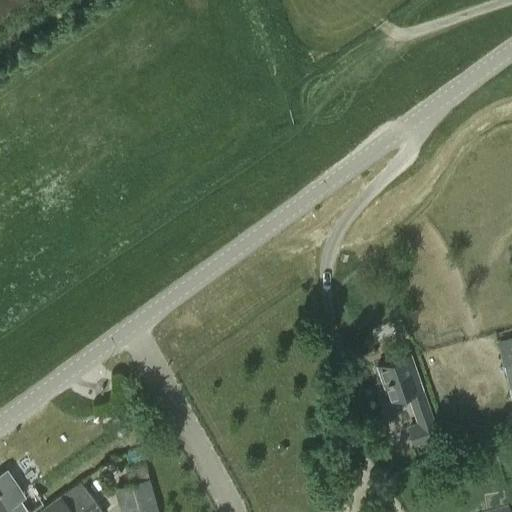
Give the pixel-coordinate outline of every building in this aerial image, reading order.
[(511,335),(499,339),(511,391),(511,335)] [(439,434),(423,387),(411,352),(377,363),(389,399),(406,393),(418,427),(408,430),(413,443),(439,434)] [(0,511),(26,511),(29,510),(19,496),(25,492),(6,465),(0,469),(0,511)] [(121,511),(159,511),(149,476),(115,486),(121,511)] [(35,511),(104,511),(81,480),(60,495),(35,511)]
